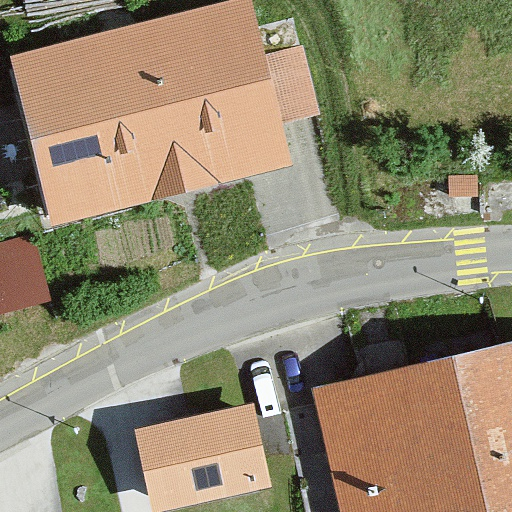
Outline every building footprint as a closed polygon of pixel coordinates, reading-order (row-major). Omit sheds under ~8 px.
[(21,60),(59,212),(173,184),(287,155),(278,119),(314,110),(292,19),(252,29),(246,3),(21,60)] [(475,176),(448,176),(448,196),(475,196),(475,176)] [(33,235),(0,244),(0,307),(49,293),(33,235)] [(511,511),(511,350),(323,396),(335,444),(351,511),(511,511)] [(244,411),(139,433),(153,501),(258,479),(244,411)]
